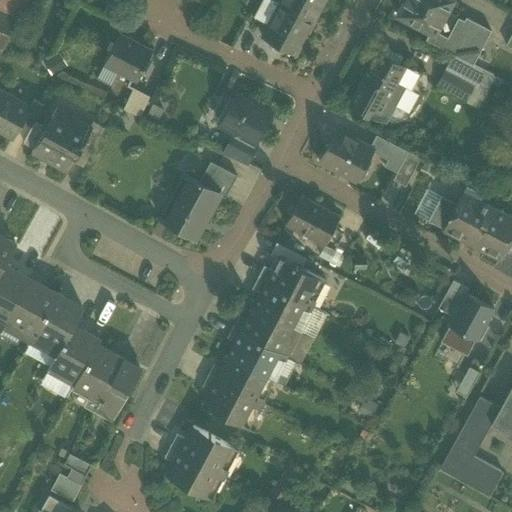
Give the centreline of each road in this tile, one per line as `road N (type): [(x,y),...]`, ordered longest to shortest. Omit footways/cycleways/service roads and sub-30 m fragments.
road 1 (residential): [(278,162),(511,289)]
road 2 (residential): [(192,322),(65,258),(86,216)]
road 3 (residential): [(312,96),(179,35),(160,14)]
road 4 (residential): [(192,322),(127,440),(123,474)]
road 5 (residential): [(213,283),(86,216)]
road 6 (residential): [(278,162),(213,283)]
